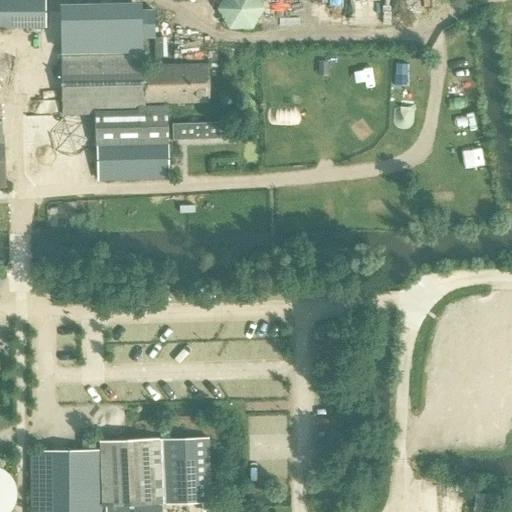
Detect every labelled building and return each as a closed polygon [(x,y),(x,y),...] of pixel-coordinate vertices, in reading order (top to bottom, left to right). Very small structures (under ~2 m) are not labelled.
[(0,0),(0,27),(45,27),(45,0),(0,0)] [(223,0),(218,10),(230,29),(255,28),(265,8),(260,0),(223,0)] [(208,65),(145,66),(144,38),(156,38),(155,11),(64,13),(67,116),(96,115),(98,180),(167,178),(165,104),(209,102),(208,65)] [(162,511),(163,504),(211,503),(208,438),(105,440),(106,452),(31,453),(31,511),(162,511)] [(14,495),(15,490),(15,485),(13,480),(11,475),(7,471),(3,468),(0,466),(0,511),(2,511),(6,508),(10,505),(13,500),(14,495)]
